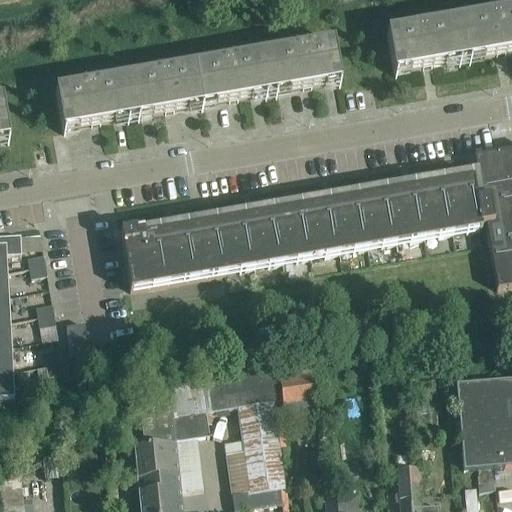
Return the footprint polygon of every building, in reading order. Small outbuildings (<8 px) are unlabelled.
[(511,54),(511,15),(457,26),(464,63),(511,54)] [(388,35),(386,36),(389,49),(394,77),(395,77),(395,79),(397,79),(396,75),(464,63),(457,26),(389,38),(388,35)] [(339,89),(340,89),(340,87),(341,86),(333,45),(332,45),(332,47),(263,59),(270,97),(338,85),(339,89)] [(270,97),(263,59),(194,71),(201,109),(270,97)] [(201,109),(194,71),(126,83),(132,121),(201,109)] [(132,121),(126,83),(57,95),(57,93),(55,93),(62,135),(63,135),(64,137),(65,137),(64,132),(132,121)] [(7,147),(8,147),(8,144),(9,144),(2,103),(0,103),(1,105),(0,104),(0,143),(6,143),(7,147)] [(144,240),(142,233),(120,237),(130,295),(225,278),(226,278),(224,270),(238,268),(239,276),(240,275),(254,273),(253,265),(266,263),(267,271),(269,270),(282,267),(281,260),(294,258),(296,266),(297,265),(311,263),(309,255),(323,253),(324,261),(325,260),(339,258),(338,250),(351,248),(352,256),(354,255),(367,253),(366,245),(379,243),(381,251),(382,251),(382,250),(396,248),(394,241),(408,238),(409,246),(410,246),(410,245),(424,243),(423,236),(436,233),(438,241),(439,241),(439,240),(452,238),(451,231),(465,228),(466,236),(467,236),(467,235),(478,233),(479,234),(480,234),(481,234),(480,230),(485,229),(496,293),(511,290),(511,154),(489,158),(473,161),(477,182),(144,240)] [(0,277),(6,278),(5,259),(21,258),(20,239),(0,240),(0,277)] [(43,260),(27,263),(29,273),(45,270),(43,260)] [(30,283),(46,280),(45,270),(29,273),(30,283)] [(8,303),(0,303),(0,328),(9,328),(8,303)] [(51,309),(35,312),(37,322),(53,319),(51,309)] [(55,329),(53,319),(37,322),(39,332),(55,329)] [(9,328),(0,328),(0,353),(10,353),(9,328)] [(83,328),(66,332),(71,361),(88,357),(83,328)] [(0,378),(12,378),(10,353),(0,353),(0,378)] [(46,371),(62,368),(60,358),(44,361),(46,371)] [(63,378),(62,368),(46,371),(47,381),(63,378)] [(309,372),(279,375),(283,406),(313,402),(309,372)] [(206,386),(200,387),(204,416),(206,416),(238,412),(242,446),(225,448),(232,499),(248,496),(248,498),(280,493),(283,493),(272,397),(269,377),(206,386)] [(12,388),(12,378),(0,378),(0,402),(20,402),(25,398),(25,392),(20,388),(12,388)] [(511,383),(456,388),(461,454),(463,474),(476,473),(492,471),(511,469),(511,383)] [(171,405),(174,445),(197,442),(209,440),(206,416),(204,416),(200,387),(170,390),(171,405)] [(384,395),(386,422),(409,420),(406,394),(384,395)] [(180,511),(179,497),(174,445),(171,405),(140,416),(140,417),(144,451),(135,451),(140,511),(180,511)] [(174,445),(179,497),(203,494),(197,442),(174,445)] [(63,460),(44,462),(46,482),(65,480),(63,460)] [(492,471),(476,473),(478,496),(494,494),(492,471)] [(419,511),(417,473),(397,474),(399,511),(419,511)] [(308,490),(321,490),(321,476),(308,477),(308,490)] [(0,488),(0,511),(21,511),(19,487),(0,488)] [(319,492),(307,493),(308,502),(320,501),(319,492)] [(248,496),(232,499),(233,511),(257,511),(281,509),(280,493),(248,498),(248,496)] [(346,500),(323,502),(323,511),(346,511),(346,501),(346,500)]
